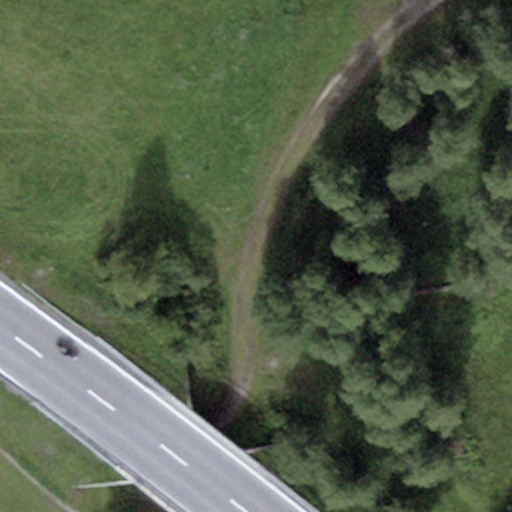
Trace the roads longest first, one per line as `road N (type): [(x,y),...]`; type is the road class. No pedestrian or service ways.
road 1 (track): [(149,511),(223,418),(244,361),(252,263),(272,196),(312,122),(363,58),(428,0)]
road 2 (primary): [(246,511),(0,326)]
